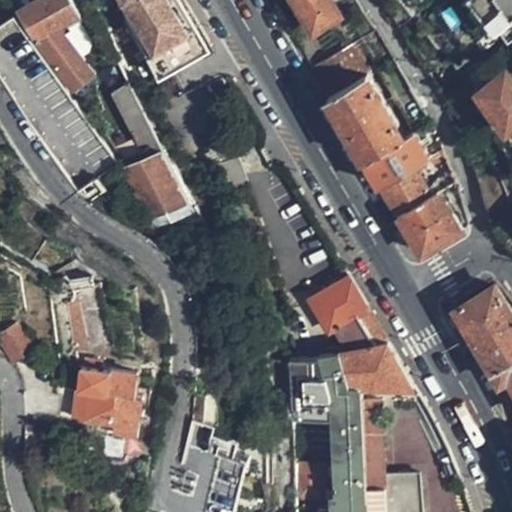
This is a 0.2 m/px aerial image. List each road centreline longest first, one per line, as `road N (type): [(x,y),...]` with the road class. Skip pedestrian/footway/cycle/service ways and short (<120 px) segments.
road 1 (tertiary): [(398,291),(234,0)]
road 2 (residential): [(486,250),(457,159),(411,55),(376,0)]
road 3 (tertiary): [(511,504),(398,291)]
